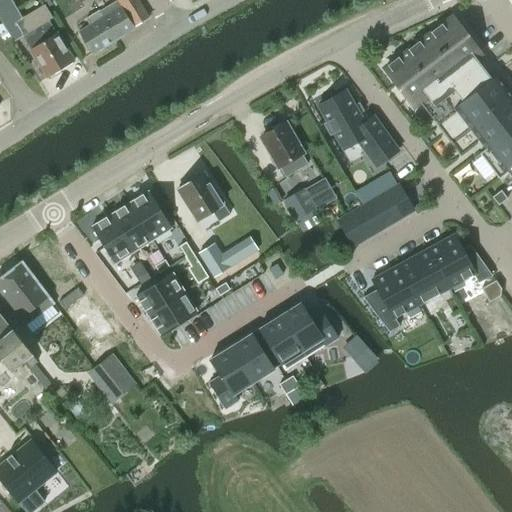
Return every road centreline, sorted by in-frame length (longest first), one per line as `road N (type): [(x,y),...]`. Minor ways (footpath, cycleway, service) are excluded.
road 1 (residential): [(54,208),(148,366),(289,283)]
road 2 (tertiary): [(54,208),(240,89),(333,43)]
road 3 (residential): [(333,43),(490,250)]
road 4 (residential): [(37,117),(175,30)]
